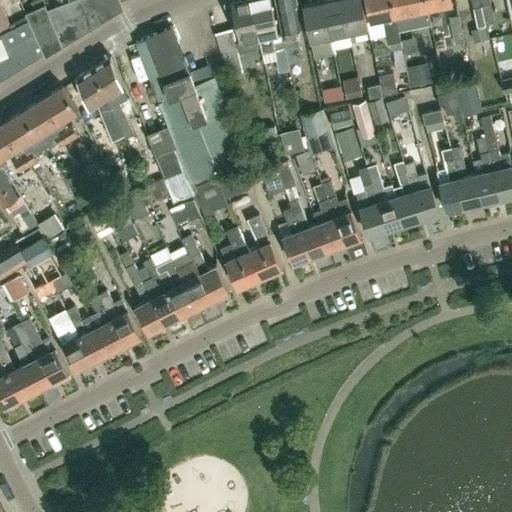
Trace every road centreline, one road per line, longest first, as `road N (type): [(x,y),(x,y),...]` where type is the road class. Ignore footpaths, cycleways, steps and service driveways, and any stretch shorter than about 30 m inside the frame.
road 1 (residential): [(0,443),(318,287),(427,248),(511,231)]
road 2 (residential): [(0,101),(127,23),(182,0)]
